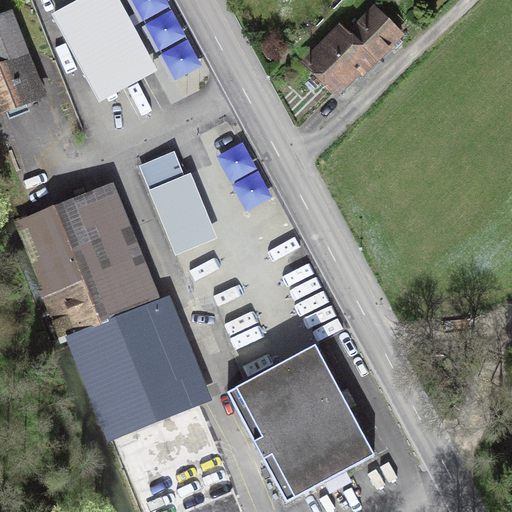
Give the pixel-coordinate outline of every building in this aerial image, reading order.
[(140,50),(113,0),(83,0),(53,17),(86,78),(140,50)] [(337,35),(308,65),(335,91),(356,70),(361,75),(400,36),(373,10),(343,40),(337,35)] [(0,112),(39,96),(8,17),(0,19),(0,112)] [(186,179),(149,194),(173,253),(210,238),(186,179)] [(240,511),(159,311),(110,191),(69,207),(26,225),(52,289),(40,294),(54,327),(65,322),(141,511),(240,511)] [(285,505),(373,457),(314,347),(225,394),(285,505)]
